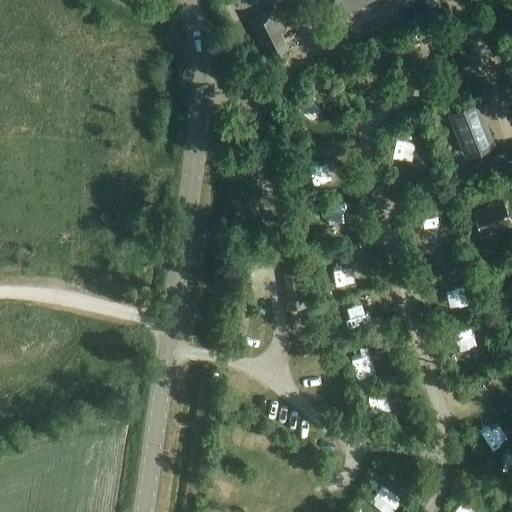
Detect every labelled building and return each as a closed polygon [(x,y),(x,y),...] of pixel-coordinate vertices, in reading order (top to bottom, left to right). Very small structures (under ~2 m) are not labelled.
[(322,0),(331,18),(369,0),(322,0)] [(284,30),(273,6),(246,19),(266,59),(288,48),(280,32),(284,30)] [(477,103),(448,114),(464,155),(493,143),(477,103)] [(118,162),(135,163),(136,127),(119,127),(118,162)] [(321,205),(321,226),(343,227),(343,206),(321,205)] [(445,233),(442,212),(424,215),(427,235),(445,233)] [(501,212),(478,220),(484,237),(507,229),(501,212)] [(348,284),(366,277),(361,265),(343,272),(348,284)] [(452,289),(461,311),(482,302),(473,280),(452,289)] [(364,293),(366,307),(387,305),(385,291),(364,293)] [(487,329),(468,337),(477,358),(496,350),(487,329)] [(371,356),(392,350),(387,330),(365,337),(371,356)] [(398,407),(404,419),(421,410),(415,399),(398,407)] [(225,440),(245,445),(250,427),(231,421),(225,440)] [(384,482),(375,496),(401,511),(410,498),(384,482)] [(453,511),(474,511),(467,502),(453,511)]
